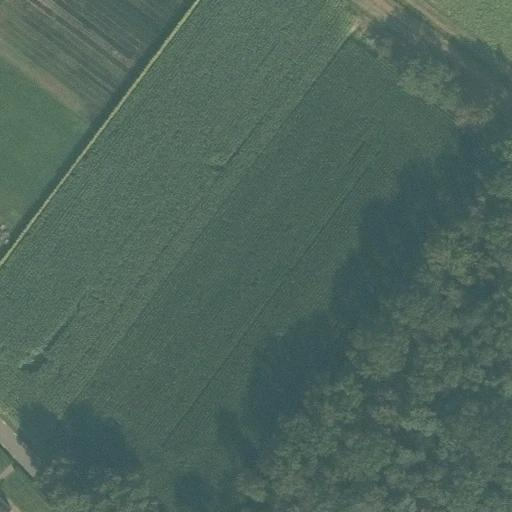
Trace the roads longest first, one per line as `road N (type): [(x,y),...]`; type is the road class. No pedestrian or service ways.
road 1 (track): [(359,0),(511,116)]
road 2 (unclassified): [(89,511),(0,421)]
